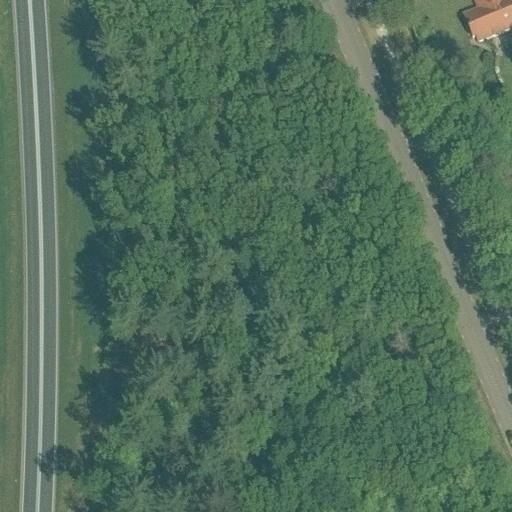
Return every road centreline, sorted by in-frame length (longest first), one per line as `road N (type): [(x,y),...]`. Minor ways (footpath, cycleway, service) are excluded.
road 1 (trunk): [(37,511),(41,250),(28,0)]
road 2 (tertiary): [(511,425),(333,0)]
